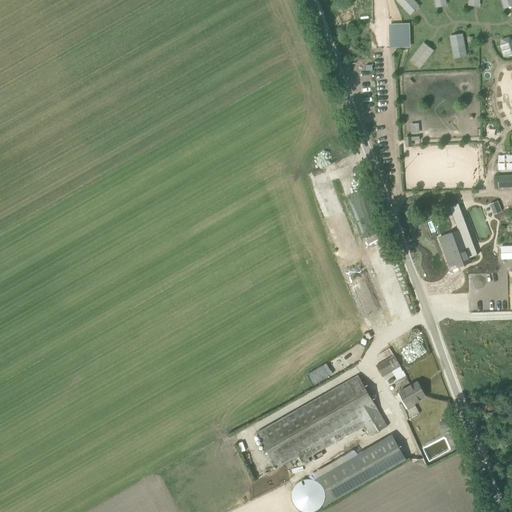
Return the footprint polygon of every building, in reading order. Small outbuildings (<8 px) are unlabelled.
[(416,0),(396,0),(411,15),(421,6),(416,0)] [(411,46),(410,22),(393,23),(394,47),(411,46)] [(453,57),(467,56),(466,33),(452,34),(453,57)] [(511,40),(511,36),(499,40),(504,57),(511,54),(511,40)] [(410,59),(420,68),(436,50),(426,41),(410,59)] [(411,134),(421,133),(420,123),(411,123),(411,134)] [(487,125),(485,136),(495,138),(497,127),(487,125)] [(511,175),(498,176),(498,188),(511,187),(511,175)] [(456,255),(485,246),(481,230),(474,233),(469,219),(447,226),(456,255)] [(376,307),(356,246),(348,249),(346,243),(341,244),(336,230),(343,228),(342,224),(332,228),(334,235),(332,236),(337,249),(339,249),(361,312),(376,307)] [(324,259),(325,244),(312,244),(312,254),(324,255),(323,262),(316,261),(316,270),(328,271),(329,260),(324,259)] [(511,246),(501,247),(502,259),(511,258),(511,246)] [(492,255),(492,262),(467,262),(467,272),(498,272),(498,255),(492,255)] [(379,275),(389,312),(403,308),(392,271),(379,275)] [(376,365),(383,377),(400,367),(394,355),(376,365)] [(358,375),(256,432),(278,469),(299,457),(302,462),(365,426),(370,436),(387,426),(358,375)] [(414,403),(426,397),(419,385),(413,388),(411,385),(400,392),(410,409),(415,406),(414,403)] [(406,459),(405,457),(392,435),(357,455),(371,479),(406,459)]
